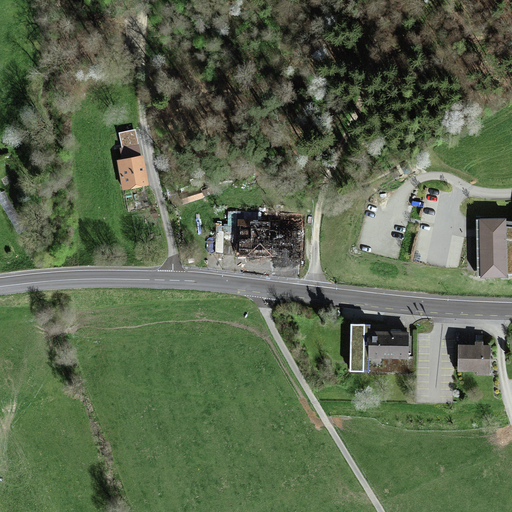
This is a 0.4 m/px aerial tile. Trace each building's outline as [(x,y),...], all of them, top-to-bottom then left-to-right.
[(122,188),(148,183),(143,154),(140,154),(137,143),(119,146),(121,157),(117,158),(122,188)] [(203,197),(201,188),(184,193),(186,201),(203,197)] [(3,190),(0,191),(0,202),(17,230),(25,225),(3,190)] [(280,256),(280,258),(300,259),(302,214),(266,213),(266,218),(252,218),(252,212),(227,211),(227,225),(237,225),(236,254),(239,254),(239,256),(247,257),(247,254),(280,256)] [(476,216),(477,276),(507,275),(507,273),(506,218),(506,215),(478,215),(478,216),(476,216)] [(408,355),(409,329),(370,328),(370,322),(365,321),(351,320),(349,370),(413,372),(414,356),(408,355)] [(483,342),(483,339),(475,339),(475,342),(458,341),(457,369),(477,370),(477,373),(490,373),(491,343),(483,342)]
